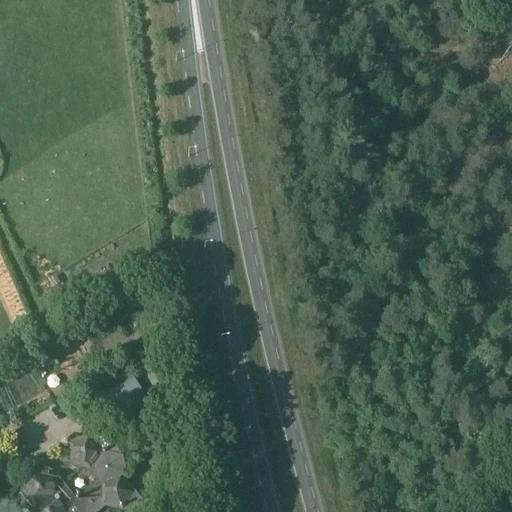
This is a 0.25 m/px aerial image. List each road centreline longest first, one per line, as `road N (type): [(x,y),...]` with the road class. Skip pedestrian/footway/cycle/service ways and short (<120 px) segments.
road 1 (primary): [(311,511),(248,252),(206,0)]
road 2 (primary): [(182,0),(237,363),(271,511)]
